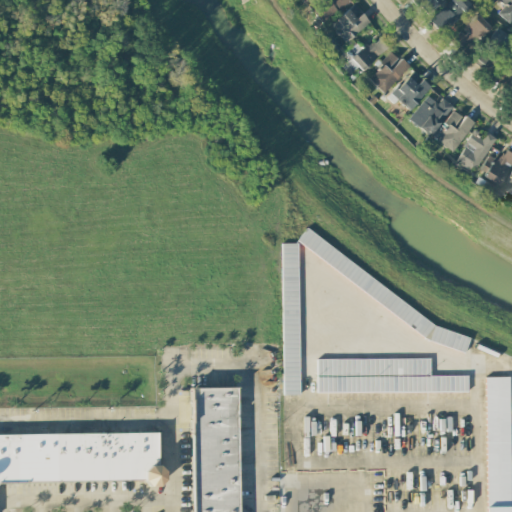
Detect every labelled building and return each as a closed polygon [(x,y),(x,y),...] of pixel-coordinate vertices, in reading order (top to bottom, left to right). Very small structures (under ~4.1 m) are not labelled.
[(323,0),(327,3),(315,15),(323,23),(347,0),(323,0)] [(414,0),(413,2),(418,5),(421,0),(434,10),(441,0),(414,0)] [(450,0),(430,20),(442,33),(470,7),(464,0),(462,0),(459,3),(455,0),(450,0)] [(511,18),(511,0),(503,0),(506,2),(497,14),(509,23),(511,18)] [(361,14),(355,19),(348,10),(329,24),(344,43),(369,23),(361,14)] [(489,26),(477,15),(453,40),(465,51),(489,26)] [(509,35),(496,27),(473,62),(486,70),(509,35)] [(351,61),(361,71),(387,46),(378,35),(361,51),(349,39),(337,51),(349,64),(351,61)] [(366,78),(383,94),(407,68),(391,52),(366,78)] [(511,60),(507,59),(503,69),(511,71),(511,60)] [(407,112),(430,88),(412,71),(389,95),(407,112)] [(441,98),(440,100),(431,92),(408,119),(427,136),(452,107),(441,98)] [(435,141),(451,153),(473,123),(463,115),(461,117),(452,111),(443,123),(447,125),(435,141)] [(481,137),(472,132),(454,161),(472,172),(494,138),(485,132),(481,137)] [(477,172),(497,185),(511,162),(511,154),(504,149),(497,161),(488,155),(477,172)] [(511,194),(511,167),(502,190),(511,194)] [(441,328),(305,229),(295,243),(433,343),(464,353),(469,337),(441,328)] [(297,243),(281,244),(283,395),(299,394),(297,243)] [(316,360),(316,376),(316,393),(467,391),(466,376),(429,376),(429,358),(316,360)] [(510,511),(509,377),(485,377),(486,511),(510,511)] [(190,389),(191,511),(238,511),(237,388),(190,389)] [(0,435),(0,483),(25,483),(25,481),(143,480),(148,487),(158,487),(164,481),(164,472),(158,465),(157,433),(0,435)]
